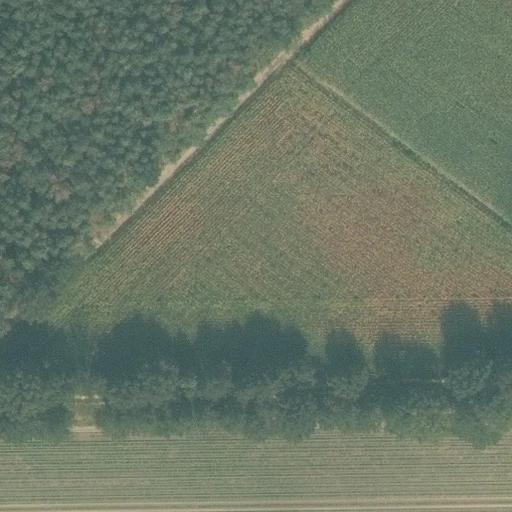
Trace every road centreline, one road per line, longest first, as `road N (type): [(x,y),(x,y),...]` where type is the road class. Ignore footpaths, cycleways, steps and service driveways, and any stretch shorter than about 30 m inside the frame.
road 1 (track): [(0,393),(511,387)]
road 2 (track): [(0,333),(339,0)]
